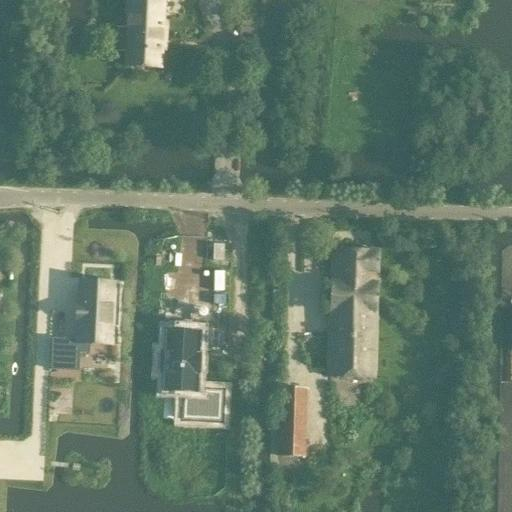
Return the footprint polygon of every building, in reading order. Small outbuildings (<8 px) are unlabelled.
[(114,53),(127,53),(126,67),(161,68),(162,38),(165,35),(166,27),(163,24),(163,0),(129,0),(128,28),(115,28),(114,53)] [(377,312),(380,251),(333,249),(328,375),(372,377),(375,312),(377,312)] [(52,340),(51,370),(78,372),(79,353),(89,354),(89,343),(110,344),(111,326),(117,326),(117,307),(112,307),(113,285),(81,284),(80,306),(78,306),(77,324),(79,325),(78,341),(52,340)] [(160,354),(160,373),(165,373),(164,391),(186,392),(185,420),(223,421),(224,391),(198,390),(201,334),(167,333),(166,354),(160,354)] [(281,443),(280,458),(304,459),(304,444),(307,392),(283,391),(281,443)]
